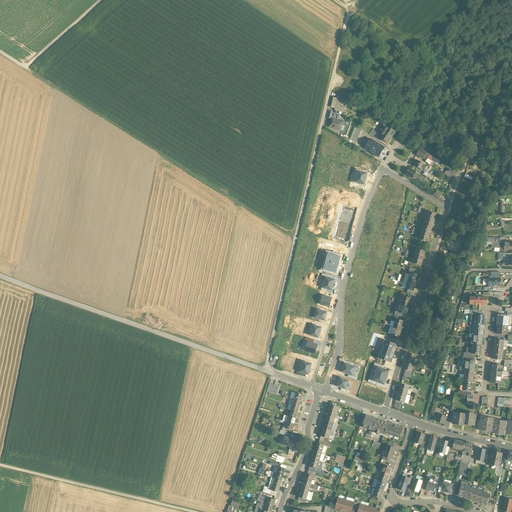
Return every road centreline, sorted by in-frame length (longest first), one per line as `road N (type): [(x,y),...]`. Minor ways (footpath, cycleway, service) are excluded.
road 1 (track): [(294,238),(25,69)]
road 2 (unclassified): [(264,370),(0,276)]
road 3 (residential): [(385,412),(446,207)]
road 4 (track): [(192,511),(0,465)]
road 5 (track): [(424,425),(468,269)]
road 6 (residential): [(339,314),(351,248),(382,167)]
road 7 (residential): [(511,282),(489,317),(483,393),(511,395)]
road 8 (unclassified): [(511,87),(446,207)]
road 9 (residential): [(278,511),(309,440),(320,389)]
